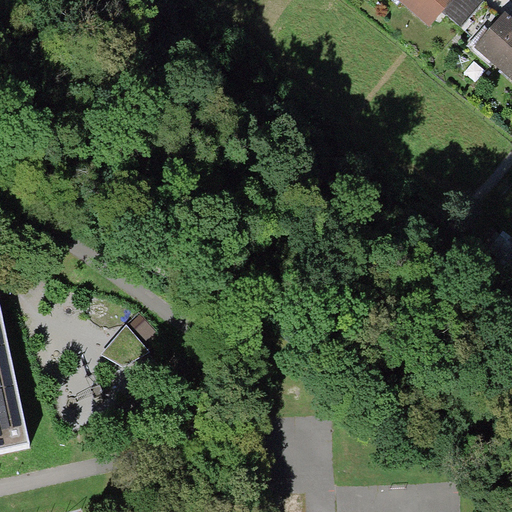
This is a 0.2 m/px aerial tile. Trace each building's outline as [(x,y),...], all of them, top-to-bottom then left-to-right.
[(449,10),(457,0),(403,0),(406,2),(408,0),(415,0),(440,22),(449,10)] [(457,0),(449,10),(485,40),(503,19),(480,0),(457,0)] [(503,19),(485,40),(477,50),(502,72),(507,66),(511,70),(511,18),(507,14),(503,19)] [(0,449),(29,443),(0,306),(0,449)] [(127,376),(151,353),(130,331),(106,354),(127,376)] [(265,490),(271,511),(379,511),(366,463),(265,490)]
